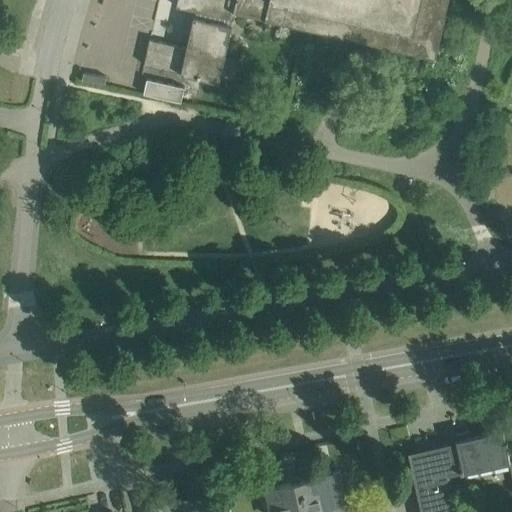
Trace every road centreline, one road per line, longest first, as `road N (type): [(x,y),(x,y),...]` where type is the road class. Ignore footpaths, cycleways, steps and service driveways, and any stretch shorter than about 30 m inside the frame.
road 1 (tertiary): [(10,437),(511,347)]
road 2 (residential): [(35,124),(63,0)]
